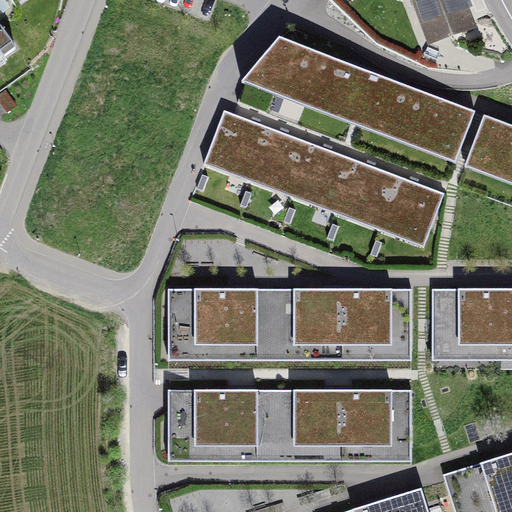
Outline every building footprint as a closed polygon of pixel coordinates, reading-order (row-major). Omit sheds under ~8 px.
[(416,0),(431,40),(470,26),(465,10),(469,9),(465,0),(416,0)] [(0,57),(15,47),(0,26),(0,57)] [(242,83),(455,164),(475,112),(279,38),(242,83)] [(204,165),(424,248),(444,194),(412,182),(369,166),(326,150),(283,134),(254,123),(224,112),(204,165)] [(511,126),(484,116),(465,167),(511,185),(511,126)] [(511,289),(505,290),(432,290),(432,361),(511,360),(511,289)] [(241,290),(168,290),(168,361),(411,361),(411,290),(338,290),(241,290)] [(230,390),(168,390),(168,462),(412,462),(411,391),(349,391),(230,390)] [(511,511),(511,453),(443,475),(454,511),(511,511)] [(428,511),(421,489),(346,511),(428,511)]
